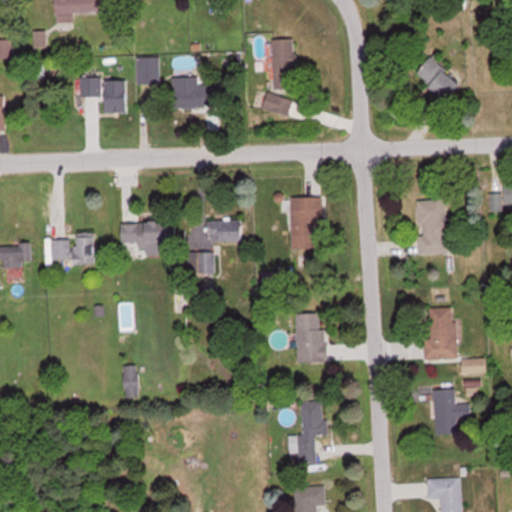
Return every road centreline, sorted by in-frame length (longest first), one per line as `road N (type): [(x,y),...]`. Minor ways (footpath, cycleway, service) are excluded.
road 1 (residential): [(376,511),(352,52),(337,0)]
road 2 (residential): [(0,157),(511,140)]
